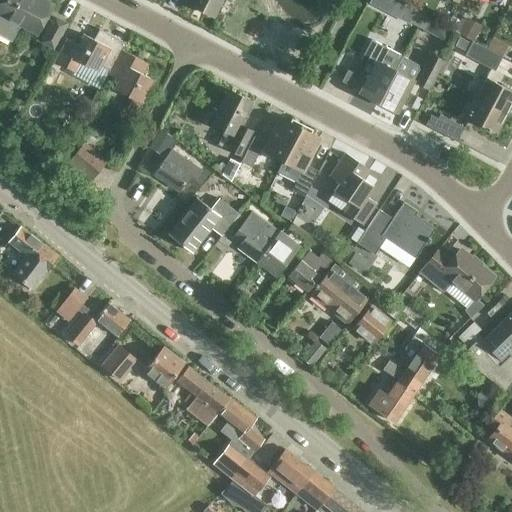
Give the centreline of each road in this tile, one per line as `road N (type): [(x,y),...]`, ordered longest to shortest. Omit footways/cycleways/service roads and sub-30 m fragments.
road 1 (residential): [(437,511),(317,385),(120,225),(113,210),(119,177),(192,44)]
road 2 (residential): [(400,511),(0,186)]
road 3 (residential): [(484,226),(396,159),(192,44)]
